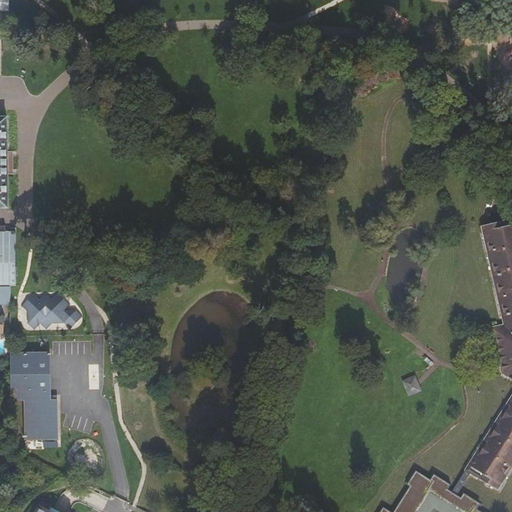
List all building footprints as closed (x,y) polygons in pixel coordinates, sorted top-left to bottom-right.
[(0,0),(0,11),(1,12),(9,11),(8,0),(0,0)] [(89,164),(90,150),(75,149),(75,163),(89,164)] [(511,380),(511,395),(466,470),(471,474),(498,490),(511,467),(511,219),(482,227),(504,325),(492,328),(502,374),(511,380)] [(0,288),(10,289),(16,289),(16,234),(0,234),(0,288)] [(0,305),(10,306),(10,289),(0,288),(0,305)] [(66,311),(70,306),(56,294),(51,299),(44,294),(40,299),(32,294),(21,306),(27,311),(27,324),(34,330),(39,325),(46,330),(52,324),(64,324),(71,330),(82,318),(75,311),(66,311)] [(25,440),(57,439),(57,400),(50,400),(49,378),(49,353),(11,353),(11,401),(24,401),(25,440)] [(402,380),(409,395),(422,390),(415,374),(402,380)] [(447,500),(453,503),(471,474),(466,470),(447,500)] [(406,491),(392,511),(398,511),(410,493),(407,492),(416,478),(411,475),(403,489),(406,491)] [(472,511),(476,506),(462,498),(457,506),(453,503),(447,500),(443,497),(448,489),(435,481),(431,487),(426,485),(416,478),(407,492),(410,493),(398,511),(472,511)] [(431,487),(435,481),(430,478),(426,485),(431,487)]
